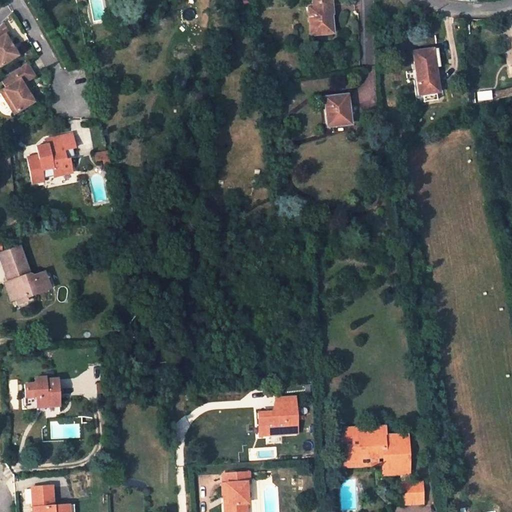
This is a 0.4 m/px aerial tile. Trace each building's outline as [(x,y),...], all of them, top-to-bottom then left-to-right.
[(308,7),(311,35),(332,33),(330,15),(332,14),(330,0),(311,0),(313,6),(308,7)] [(1,15),(0,15),(0,60),(15,52),(5,31),(8,30),(1,15)] [(413,52),(418,94),(438,91),(432,49),(413,52)] [(34,76),(26,63),(0,79),(6,88),(0,91),(0,92),(13,114),(33,102),(22,84),(34,76)] [(350,123),(346,95),(323,98),(327,126),(350,123)] [(64,159),(63,149),(74,148),(71,134),(46,139),(48,144),(36,147),(37,155),(26,157),(32,184),(43,182),(43,178),(41,170),(51,168),(53,176),(60,174),(71,172),(69,158),(64,159)] [(95,161),(102,160),(103,164),(109,163),(107,151),(94,154),(95,161)] [(44,185),(61,181),(60,174),(53,176),(43,178),(43,182),(44,185)] [(26,296),(49,289),(43,272),(32,276),(28,273),(18,246),(13,248),(18,262),(6,266),(11,279),(8,281),(4,282),(10,301),(16,299),(26,296)] [(1,252),(0,252),(0,258),(8,281),(11,279),(6,266),(18,262),(13,248),(1,252)] [(59,407),(57,378),(45,379),(45,377),(34,377),(34,383),(24,384),(24,398),(35,397),(36,401),(43,400),(43,407),(59,407)] [(267,435),(298,434),(297,411),(296,398),(276,399),(277,412),(258,413),(259,425),(266,425),(267,435)] [(267,435),(266,425),(259,425),(259,436),(267,435)] [(383,426),(342,428),(343,435),(359,434),(359,429),(383,429),(383,426)] [(344,462),(359,461),(359,459),(383,458),(383,466),(384,473),(407,472),(406,437),(383,438),(383,435),(383,429),(359,429),(359,434),(343,435),(344,462)] [(383,458),(359,459),(359,461),(344,462),(344,468),(383,466),(383,458)] [(401,475),(402,484),(408,484),(407,472),(384,473),(384,476),(401,475)] [(247,503),(246,482),(249,482),(248,473),(223,474),(223,484),(221,484),(222,494),(224,494),(226,494),(227,504),(224,504),(224,511),(246,511),(246,503),(247,503)] [(402,484),(403,504),(422,503),(421,483),(408,484),(402,484)] [(31,487),(33,511),(68,511),(68,505),(53,506),(51,486),(31,487)]
